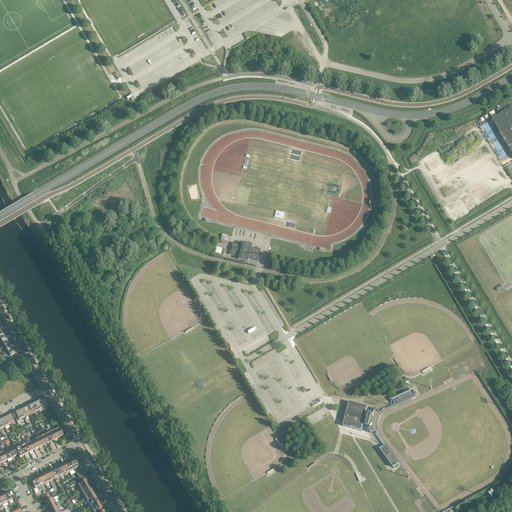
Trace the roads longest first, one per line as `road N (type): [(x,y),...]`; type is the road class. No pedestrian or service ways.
road 1 (unclassified): [(511,202),(244,362)]
road 2 (unclassified): [(510,38),(441,76),(397,79),(322,61),(286,5)]
